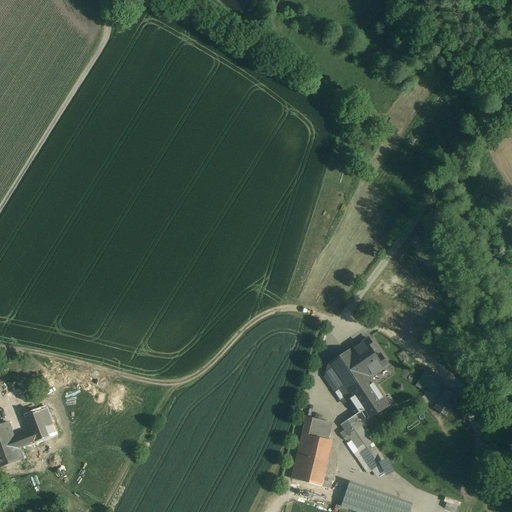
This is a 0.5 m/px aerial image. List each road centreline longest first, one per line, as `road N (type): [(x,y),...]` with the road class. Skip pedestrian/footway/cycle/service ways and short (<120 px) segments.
road 1 (track): [(343,322),(291,308),(268,311),(194,377),(172,384),(0,348)]
road 2 (unclassified): [(511,95),(404,217),(343,322)]
road 3 (track): [(511,492),(483,474),(480,428),(456,381),(380,326),(343,322)]
road 4 (track): [(100,0),(101,29),(0,189)]
road 5 (unknown): [(343,322),(306,383),(270,506)]
